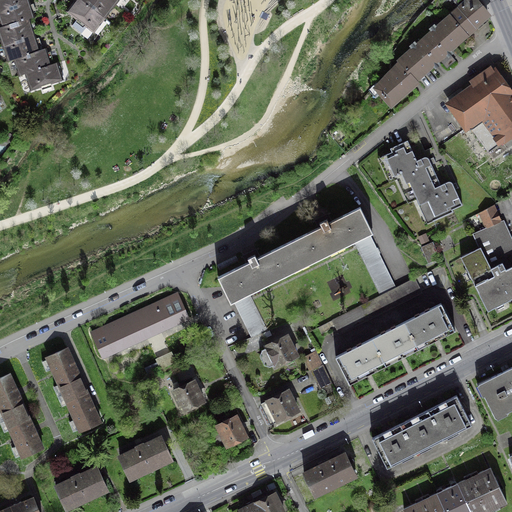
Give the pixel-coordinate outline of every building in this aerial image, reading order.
[(0,0),(0,9),(30,0),(29,0),(0,0)] [(35,16),(30,0),(0,9),(0,24),(1,27),(30,18),(35,16)] [(93,33),(105,19),(81,0),(74,0),(66,11),(77,20),(72,25),(88,38),(92,33),(93,33)] [(81,0),(105,19),(116,5),(108,0),(81,0)] [(483,4),(479,0),(456,0),(454,2),(459,8),(451,15),(468,35),(477,27),(476,25),(488,15),(480,6),(483,4)] [(451,15),(437,27),(438,27),(432,32),(432,31),(398,61),(399,63),(416,81),(415,81),(417,83),(417,84),(418,83),(417,80),(468,35),(451,15)] [(35,34),(30,18),(1,27),(0,27),(0,40),(2,45),(35,34)] [(40,50),(35,34),(2,45),(7,61),(13,59),(40,50)] [(47,48),(40,50),(13,59),(18,75),(24,73),(52,64),(47,48)] [(58,62),(52,64),(24,73),(30,91),(64,80),(58,62)] [(415,81),(416,81),(399,63),(375,88),(391,106),(417,83),(415,81)] [(480,74),(480,73),(476,76),(476,77),(470,81),(474,87),(449,105),(465,128),(471,123),(511,94),(491,66),(480,74)] [(511,95),(511,94),(471,123),(474,128),(472,129),(489,152),(511,135),(511,95)] [(475,210),(416,144),(380,158),(442,225),(475,210)] [(382,203),(229,272),(247,313),(401,244),(382,203)] [(506,223),(501,210),(485,217),(490,230),(506,223)] [(511,231),(508,223),(478,237),(485,253),(499,247),(509,269),(511,267),(511,231)] [(437,244),(426,249),(433,264),(444,259),(437,244)] [(502,273),(492,253),(473,263),(501,318),(511,312),(511,267),(509,269),(502,273)] [(419,281),(336,324),(342,336),(426,294),(419,281)] [(189,318),(177,292),(132,313),(144,339),(189,318)] [(446,301),(335,355),(356,397),(467,344),(446,301)] [(298,355),(288,334),(260,347),(270,368),(298,355)] [(102,421),(69,348),(48,357),(81,431),(102,421)] [(325,367),(319,355),(310,360),(315,372),(325,367)] [(511,367),(479,382),(498,422),(511,414),(511,367)] [(46,449),(11,372),(0,377),(0,404),(24,458),(46,449)] [(329,373),(316,379),(321,391),(334,385),(329,373)] [(207,400),(196,378),(173,390),(184,412),(207,400)] [(299,412),(288,391),(262,403),(272,425),(299,412)] [(456,398),(373,438),(387,467),(470,427),(456,398)] [(251,441),(238,414),(215,425),(228,452),(251,441)] [(162,433),(117,454),(128,479),(173,458),(162,433)] [(360,454),(313,473),(326,503),(372,484),(360,454)] [(491,462),(402,503),(406,511),(486,511),(509,501),(491,462)] [(101,465),(56,484),(66,507),(111,488),(101,465)] [(280,511),(271,494),(241,509),(242,511),(280,511)] [(40,511),(33,495),(0,509),(0,511),(40,511)]
